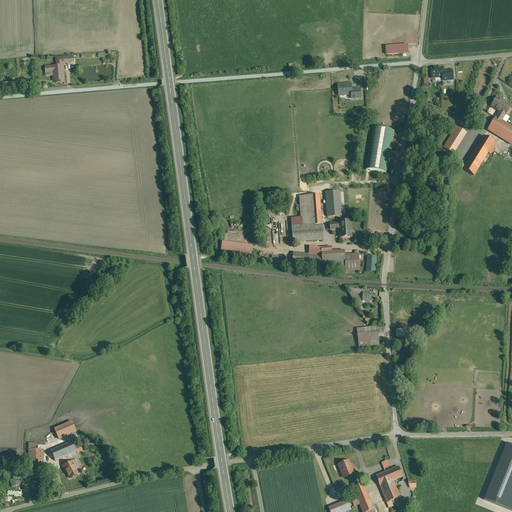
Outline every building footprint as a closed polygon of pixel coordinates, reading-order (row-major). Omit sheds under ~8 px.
[(39,0),(39,14),(43,14),(72,13),(72,30),(114,30),(114,14),(111,14),(111,0),(39,0)] [(407,44),(386,46),(387,55),(408,53),(407,44)] [(70,57),(56,58),(57,66),(52,66),(52,67),(45,67),(45,72),(53,72),(53,81),(56,81),(56,83),(64,82),(63,64),(71,63),(70,57)] [(452,71),(442,72),(442,68),(431,69),(431,78),(442,77),(442,81),(453,80),(452,71)] [(351,84),(338,85),(339,96),(351,95),(351,84)] [(511,106),(496,97),(491,106),(499,111),(496,117),(501,121),(505,115),(511,106)] [(511,127),(496,117),(495,117),(487,130),(511,145),(511,127)] [(394,131),(372,127),(365,169),(387,173),(389,164),(394,131)] [(466,133),(457,127),(444,148),(452,154),(466,133)] [(497,144),(484,136),(477,146),(488,153),(490,154),(497,144)] [(488,153),(477,146),(463,169),(474,176),(488,153)] [(339,193),(326,194),(328,216),(340,215),(339,193)] [(319,195),(299,197),(301,218),(301,224),(301,226),(292,227),(293,242),(323,240),(322,225),(321,225),(319,195)] [(350,221),(339,222),(339,223),(330,224),(330,230),(339,229),(340,238),(351,237),(350,221)] [(252,246),(223,243),(221,255),(250,259),(252,246)] [(321,256),(294,253),(292,266),(323,269),(322,267),(345,265),(344,251),(331,252),(321,252),(321,256)] [(282,257),(272,256),(271,267),(281,268),(282,257)] [(363,294),(349,293),(355,304),(362,304),(362,301),(363,294)] [(395,329),(396,338),(405,338),(404,329),(395,329)] [(377,333),(363,335),(363,339),(358,339),(359,349),(379,346),(377,333)] [(71,428),(63,432),(65,436),(73,433),(71,428)] [(72,442),(51,451),(55,461),(76,452),(72,442)] [(511,445),(507,444),(484,500),(511,511),(511,445)] [(43,450),(29,449),(28,461),(34,461),(34,479),(43,480),(43,450)] [(387,460),(381,463),(385,471),(391,468),(387,460)] [(349,464),(348,461),(338,465),(344,478),(349,476),(349,475),(353,473),(351,468),(351,467),(350,465),(349,464)] [(72,462),(63,466),(70,478),(79,474),(72,462)] [(398,467),(376,476),(380,486),(392,481),(402,477),(398,467)] [(16,473),(9,476),(12,487),(20,484),(16,473)] [(392,481),(380,486),(387,503),(400,497),(397,490),(396,490),(392,481)] [(374,511),(363,484),(349,490),(352,497),(351,497),(355,506),(359,504),(362,511),(374,511)] [(347,500),(328,508),(330,511),(344,511),(351,510),(347,500)]
